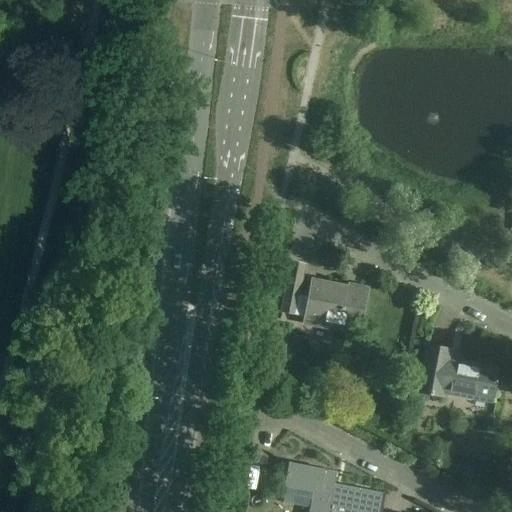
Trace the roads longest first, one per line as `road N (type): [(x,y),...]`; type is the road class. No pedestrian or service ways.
road 1 (tertiary): [(165,511),(252,0)]
road 2 (tertiary): [(206,0),(145,511)]
road 3 (residential): [(511,326),(306,218)]
road 4 (residential): [(476,511),(272,405)]
